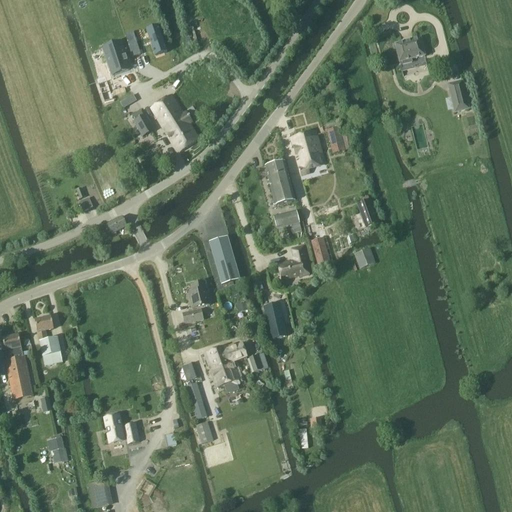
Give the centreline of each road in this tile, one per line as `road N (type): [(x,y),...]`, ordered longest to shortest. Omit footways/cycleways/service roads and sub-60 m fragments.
road 1 (tertiary): [(149,254),(201,214),(359,0)]
road 2 (unclassified): [(126,208),(224,133),(318,0)]
road 3 (tertiary): [(0,309),(149,254)]
road 4 (track): [(136,90),(208,56),(249,100)]
road 5 (unclassified): [(0,261),(126,208)]
